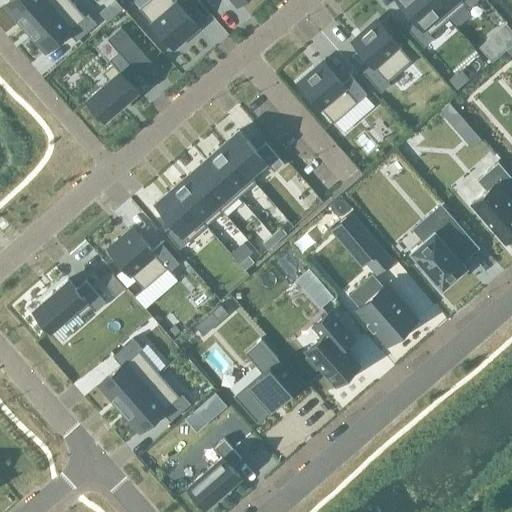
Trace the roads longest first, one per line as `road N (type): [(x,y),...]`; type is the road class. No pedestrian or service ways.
road 1 (residential): [(306,0),(0,265)]
road 2 (residential): [(273,511),(511,301)]
road 3 (residential): [(0,352),(94,459)]
